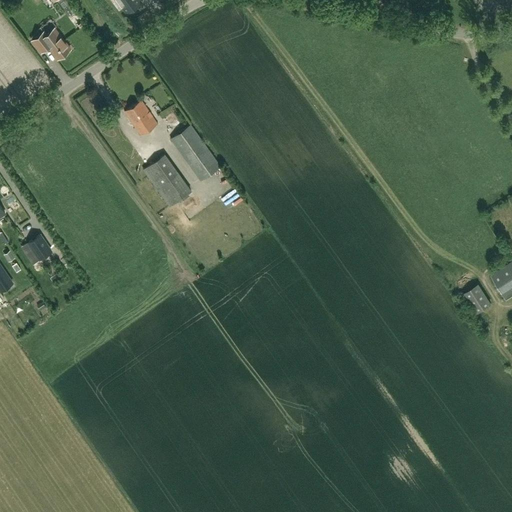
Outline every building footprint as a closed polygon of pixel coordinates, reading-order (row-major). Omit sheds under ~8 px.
[(117,0),(118,1),(118,2),(119,1),(126,11),(140,1),(138,0),(117,0)] [(54,28),(46,34),(44,31),(32,40),(41,52),(48,46),(58,59),(70,49),(54,28)] [(140,135),(157,124),(141,99),(124,111),(140,135)] [(190,124),(170,138),(201,180),(221,166),(190,124)] [(178,173),(157,189),(170,206),(191,190),(178,173)] [(51,251),(40,235),(27,243),(39,260),(51,251)] [(511,261),(491,275),(502,292),(506,298),(511,294),(511,288),(511,286),(511,285),(511,261)] [(12,283),(0,265),(0,290),(0,291),(12,283)] [(491,303),(478,283),(464,292),(477,312),(491,303)]
